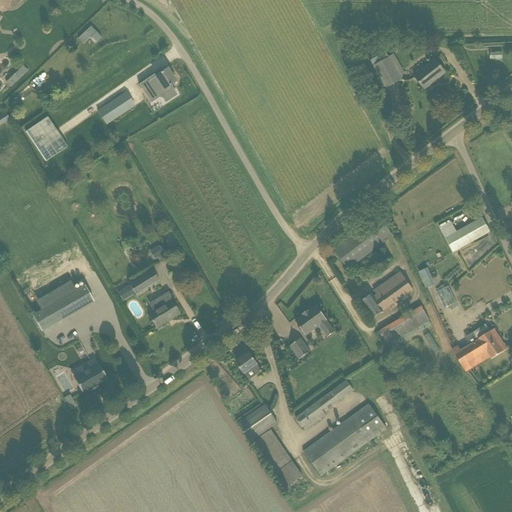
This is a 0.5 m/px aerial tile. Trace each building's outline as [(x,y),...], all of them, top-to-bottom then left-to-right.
[(0,0),(0,6),(7,8),(9,0),(0,0)] [(373,66),(381,80),(386,89),(402,80),(389,57),(373,66)] [(414,76),(418,82),(424,89),(445,73),(435,60),(414,76)] [(176,82),(167,69),(155,77),(156,79),(145,86),(150,94),(161,87),(164,90),(176,82)] [(98,111),(107,125),(140,102),(131,89),(98,111)] [(77,142),(81,149),(107,134),(94,112),(92,113),(88,106),(80,111),(83,117),(78,120),(83,130),(78,133),(82,139),(77,142)] [(0,115),(4,123),(10,120),(5,112),(0,115)] [(333,251),(348,270),(393,236),(378,217),(333,251)] [(482,218),(456,233),(450,223),(440,229),(453,253),(490,232),(482,218)] [(166,257),(158,245),(149,251),(154,260),(158,258),(159,261),(166,257)] [(329,254),(334,259),(338,256),(333,251),(329,254)] [(137,297),(160,283),(151,269),(128,283),(137,297)] [(425,269),(418,272),(421,279),(429,276),(425,269)] [(361,303),(373,319),(413,290),(400,272),(374,291),(377,295),(373,298),(371,295),(361,303)] [(86,285),(76,290),(59,300),(69,317),(95,302),(86,285)] [(446,307),(456,302),(449,286),(439,290),(446,307)] [(179,314),(171,301),(173,300),(168,293),(149,304),(153,311),(148,314),(156,328),(179,314)] [(320,326),(323,332),(328,337),(335,332),(327,321),(317,306),(309,312),(308,311),(302,315),(303,316),(295,322),(306,336),(320,326)] [(388,347),(431,324),(422,307),(379,329),(388,347)] [(491,332),(486,325),(473,333),(478,342),(461,352),(458,347),(452,350),(455,355),(466,372),(490,357),(491,359),(503,351),(498,342),(501,340),(494,330),(491,332)] [(290,347),(299,360),(310,352),(301,339),(290,347)] [(249,381),(256,376),(262,371),(257,365),(249,353),(236,363),(249,381)] [(91,391),(96,388),(97,387),(96,386),(107,379),(99,365),(98,366),(95,360),(83,367),(86,373),(74,379),(82,394),(90,389),(91,391)] [(424,365),(410,374),(417,384),(430,375),(424,365)] [(346,381),(296,418),(305,430),(325,415),(323,413),(354,390),(346,381)] [(77,407),(71,398),(66,397),(64,398),(71,410),(77,407)] [(370,405),(304,453),(321,476),(386,429),(370,405)] [(238,424),(250,442),(277,423),(266,406),(238,424)]
